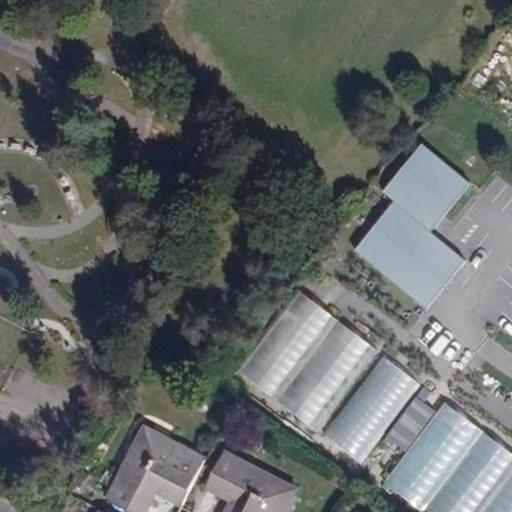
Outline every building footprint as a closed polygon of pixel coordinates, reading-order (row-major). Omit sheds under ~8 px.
[(395,210),(357,260),(429,316),(467,267),(432,239),(471,189),(421,151),(383,201),(395,210)] [(317,431),(378,351),(301,292),(240,372),(317,431)] [(362,463),(422,385),(384,357),(324,435),(362,463)] [(424,403),(432,394),(425,388),(418,398),(424,403)] [(424,403),(418,398),(387,438),(394,443),(405,452),(435,412),(424,403)] [(511,511),(511,454),(446,404),(385,484),(422,511),(511,511)] [(387,438),(383,442),(390,448),(394,443),(387,438)] [(144,511),(148,504),(163,511),(177,511),(198,473),(137,442),(100,511),(144,511)] [(203,491),(231,506),(227,511),(283,511),(292,493),(221,458),(203,491)]
